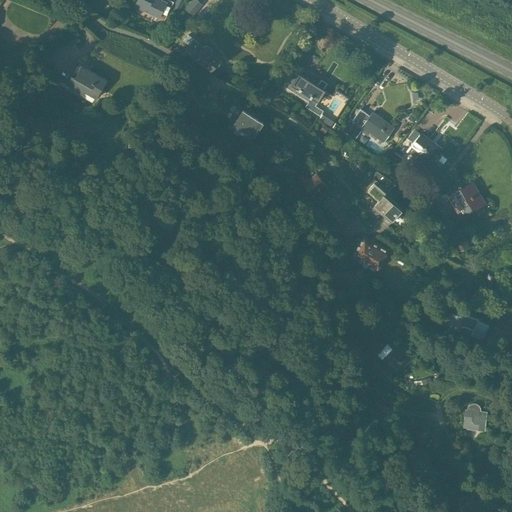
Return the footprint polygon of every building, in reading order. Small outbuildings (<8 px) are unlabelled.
[(159,18),(166,2),(161,0),(138,0),(136,6),(159,18)] [(195,0),(192,0),(186,9),(194,15),(198,10),(202,4),(201,4),(195,0)] [(302,30),(307,32),(310,27),(305,24),(302,30)] [(194,39),(188,34),(183,40),(189,45),(185,50),(212,71),(215,67),(218,69),(223,63),(220,61),(221,60),(213,54),(212,48),(208,44),(203,45),(195,39),(194,39)] [(79,64),(67,85),(83,95),(85,92),(96,98),(107,80),(82,65),(79,64)] [(300,76),(299,74),(292,85),(294,86),(317,102),(318,101),(326,106),(324,111),(334,118),(347,97),(337,90),(333,96),(324,91),(325,90),(301,75),(300,76)] [(177,94),(191,103),(194,99),(180,90),(177,94)] [(232,128),(230,131),(250,143),(251,142),(253,138),(263,122),(243,110),(242,111),(238,109),(234,115),(238,118),(233,125),(234,126),(232,128)] [(350,118),(342,131),(355,140),(362,131),(368,135),(370,132),(383,141),(394,127),(372,112),(370,116),(360,109),(353,120),(350,118)] [(335,121),(322,113),(318,119),(331,127),(335,121)] [(433,145),(420,134),(407,151),(413,156),(417,151),(431,162),(442,148),(435,142),(433,145)] [(373,185),(368,191),(379,200),(374,206),(373,208),(372,211),(376,214),(379,213),(380,212),(383,214),(394,201),(388,196),(390,193),(395,185),(378,172),(377,173),(376,177),(373,185)] [(303,174),(296,180),(300,185),(302,183),(313,195),(326,184),(316,173),(309,179),(308,178),(307,179),(303,174)] [(486,204),(474,185),(460,193),(458,190),(448,196),(461,218),(486,204)] [(338,203),(332,197),(322,207),(328,213),(327,214),(340,226),(350,216),(338,203)] [(390,223),(391,222),(403,209),(401,207),(403,205),(398,201),(396,203),(394,201),(383,214),(385,216),(384,218),(384,221),(387,224),(390,223)] [(462,228),(450,233),(458,252),(470,247),(462,228)] [(375,272),(389,250),(364,235),(351,258),(375,272)] [(511,279),(506,287),(501,297),(507,301),(511,294),(511,279)] [(450,314),(448,329),(459,331),(459,329),(465,330),(471,333),(471,334),(482,340),(489,326),(478,321),(478,319),(463,314),(462,316),(450,314)] [(392,349),(387,344),(377,355),(382,360),(390,368),(393,364),(399,369),(408,360),(401,354),(400,354),(393,348),(392,349)] [(481,412),(481,408),(479,406),(477,404),(474,403),(472,403),(469,404),(468,407),(467,410),(466,410),(464,427),(467,427),(467,428),(484,430),(486,412),(481,412)] [(419,431),(414,439),(417,441),(416,442),(422,446),(424,443),(423,442),(431,430),(424,426),(419,432),(419,431)] [(466,511),(462,497),(453,499),(457,511),(467,511),(466,511)]
